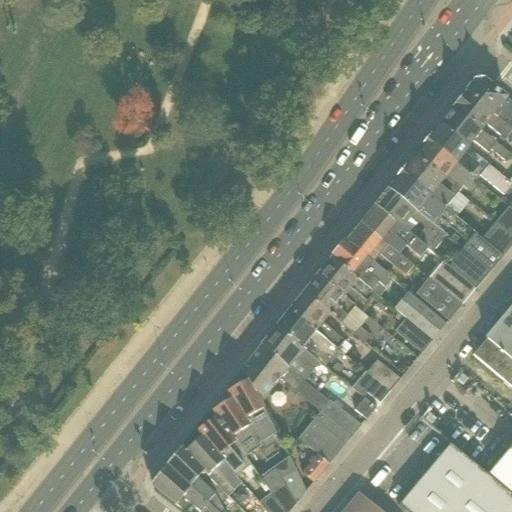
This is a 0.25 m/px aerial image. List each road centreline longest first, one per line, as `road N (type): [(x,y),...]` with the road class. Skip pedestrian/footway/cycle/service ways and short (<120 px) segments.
road 1 (secondary): [(423,0),(291,190),(34,511)]
road 2 (secondary): [(103,472),(454,32)]
road 3 (residential): [(316,511),(511,278)]
